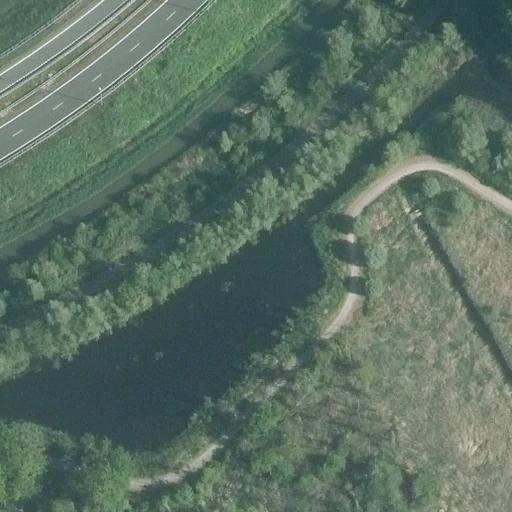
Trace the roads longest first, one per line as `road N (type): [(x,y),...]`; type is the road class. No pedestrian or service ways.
road 1 (motorway): [(0,143),(66,101),(186,0)]
road 2 (motorway): [(0,82),(114,0)]
